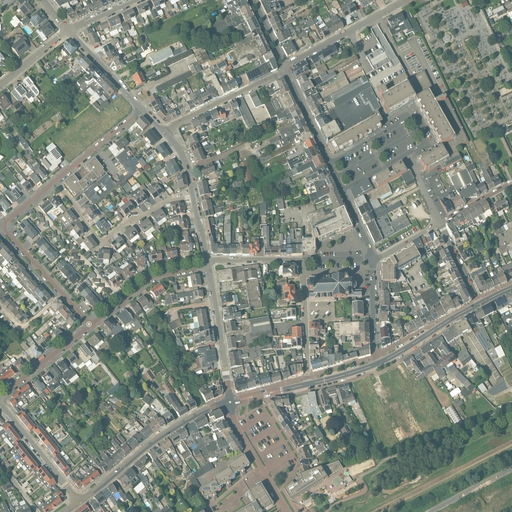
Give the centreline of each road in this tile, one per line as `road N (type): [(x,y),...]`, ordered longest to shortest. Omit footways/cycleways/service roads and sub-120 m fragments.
road 1 (residential): [(285,68),(372,259)]
road 2 (residential): [(90,325),(4,228),(54,180)]
road 3 (tertiary): [(79,502),(155,440),(229,402)]
road 4 (residential): [(193,196),(163,202),(103,241),(54,180)]
road 5 (residential): [(285,68),(406,0)]
road 6 (residential): [(229,402),(207,266)]
road 7 (residential): [(166,133),(285,68)]
road 8 (residential): [(90,325),(153,276),(207,266)]
road 9 (residential): [(79,502),(0,404)]
road 10 (residential): [(307,384),(302,260)]
road 11 (residential): [(287,511),(229,402)]
